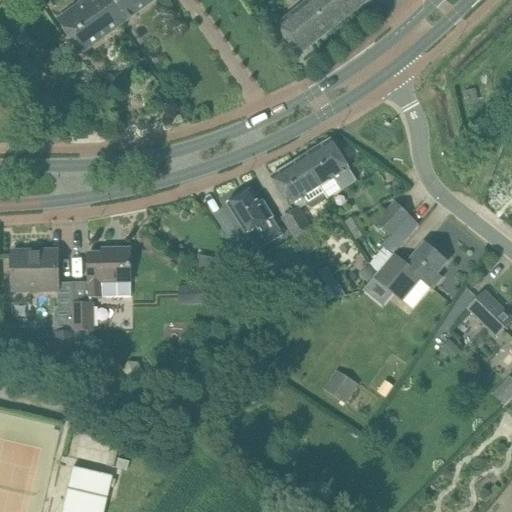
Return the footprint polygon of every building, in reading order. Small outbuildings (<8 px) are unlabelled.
[(120,25),(101,0),(85,0),(58,20),(82,53),(120,25)] [(101,0),(120,25),(154,0),(101,0)] [(367,0),(308,0),(276,26),(299,55),(367,0)] [(300,159),(319,188),(333,179),(341,191),(356,181),(331,140),(300,159)] [(319,188),(300,159),(271,177),(293,212),(300,208),(300,209),(306,205),(306,200),(304,197),(319,188)] [(272,217),(273,217),(263,201),(259,203),(251,190),(227,204),(246,234),(256,227),(267,245),(283,235),(272,217)] [(376,222),(390,236),(410,216),(396,202),(376,222)] [(300,208),(293,212),(282,218),(295,239),(296,238),(309,230),(313,228),(300,209),(300,208)] [(309,230),(296,238),(307,255),(320,247),(309,230)] [(414,285),(420,278),(432,289),(441,278),(436,274),(447,262),(443,259),(445,257),(438,251),(436,253),(425,244),(406,266),(394,255),(375,277),(393,293),(405,277),(414,285)] [(131,298),(131,270),(130,250),(113,250),(113,254),(88,254),(88,282),(89,282),(89,298),(131,298)] [(58,291),(57,271),(57,251),(13,251),(13,292),(58,291)] [(310,265),(288,278),(298,294),(320,282),(310,265)] [(496,337),(511,320),(511,316),(485,290),(467,308),(496,337)] [(73,338),(93,337),(92,303),(73,303),(73,338)] [(68,327),(52,327),(52,361),(68,360),(68,327)] [(14,354),(16,352),(16,345),(14,344),(4,344),(3,346),(3,354),(5,355),(14,354)] [(511,380),(510,379),(511,375),(511,367),(502,360),(482,387),(507,405),(511,397),(511,380)] [(324,388),(345,404),(358,386),(337,370),(324,388)] [(103,511),(112,476),(73,467),(68,490),(77,492),(72,511),(103,511)]
